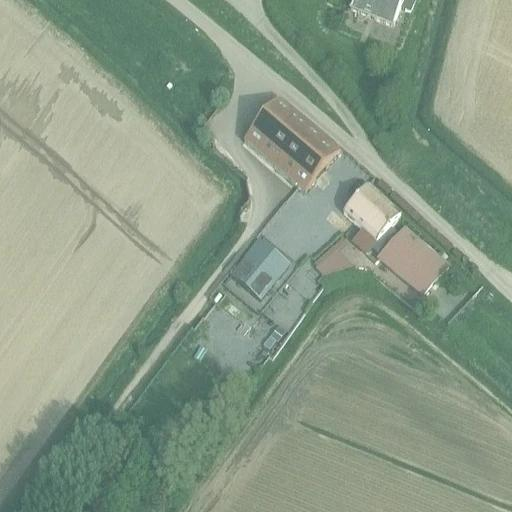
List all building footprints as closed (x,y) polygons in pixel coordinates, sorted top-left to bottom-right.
[(393,29),(400,11),(410,15),(415,2),(411,0),(355,0),(350,12),(393,29)] [(278,103),(244,145),(305,197),(340,155),(278,103)] [(373,250),(383,259),(379,264),(421,300),(448,269),(405,233),(398,241),(389,232),(401,219),(368,189),(343,216),(363,234),(353,245),(366,257),(373,250)] [(260,244),(231,278),(261,303),(290,269),(260,244)] [(307,274),(292,297),(311,310),(327,287),(307,274)] [(228,303),(223,311),(233,318),(238,311),(228,303)] [(270,339),(276,343),(277,344),(285,334),(278,329),(270,339)] [(269,352),(276,343),(270,339),(263,347),(269,352)]
